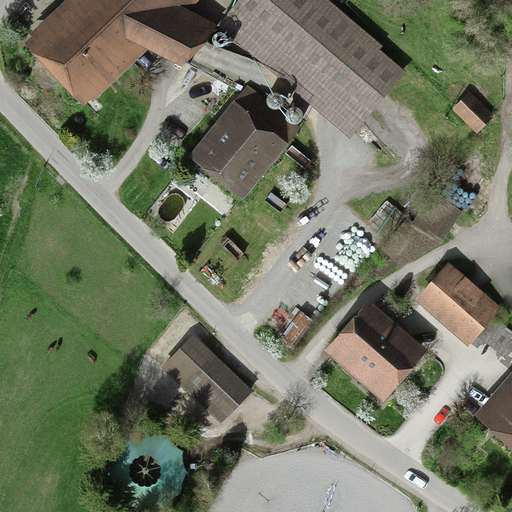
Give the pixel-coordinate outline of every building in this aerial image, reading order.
[(192,16),(173,3),(176,0),(89,0),(46,41),(87,84),(138,36),(178,59),(213,26),(192,16)] [(315,0),(246,0),(236,11),(358,118),(398,72),(315,0)] [(213,40),(215,42),(218,43),(221,43),(224,43),(226,41),(228,39),(229,36),(229,33),(228,30),(227,28),(224,26),(221,25),(218,25),(216,26),(213,28),(212,31),(211,34),(211,37),(213,40)] [(268,99),(270,101),(273,102),(276,103),(279,102),(281,100),(283,98),(284,95),(285,92),(284,89),(282,87),(279,85),(277,84),(274,84),(271,86),(268,88),(267,90),(266,93),(267,96),(268,99)] [(296,131),(245,90),(195,152),(247,193),(296,131)] [(470,95),(456,109),(476,128),(490,114),(470,95)] [(286,116),(289,118),(291,119),(294,120),(297,119),(300,117),(302,115),(303,112),(303,109),(302,106),(300,104),(298,102),(295,101),(292,102),(289,103),(287,105),(285,107),(285,110),(285,113),(286,116)] [(491,308),(449,272),(425,299),(468,336),(475,327),(489,310),(491,308)] [(489,310),(475,327),(505,352),(511,343),(511,331),(506,327),(507,326),(489,310)] [(412,351),(368,314),(340,347),(384,384),(412,351)] [(205,348),(193,336),(165,365),(222,420),(250,391),(205,348)] [(511,398),(496,417),(511,431),(511,398)]
